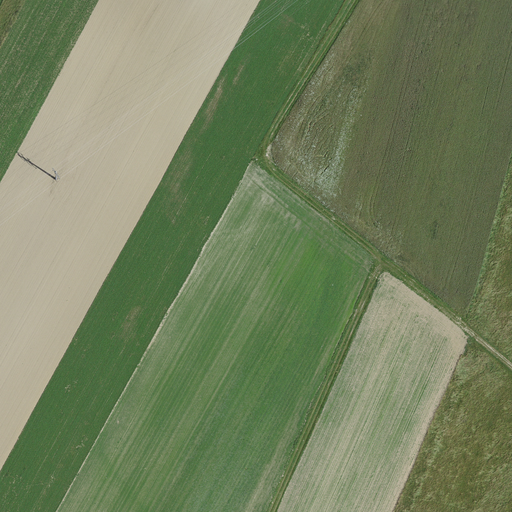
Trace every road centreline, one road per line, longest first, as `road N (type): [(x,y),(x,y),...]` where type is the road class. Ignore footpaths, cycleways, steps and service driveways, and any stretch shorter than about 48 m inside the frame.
road 1 (track): [(277,511),(388,263),(299,190),(268,149),(355,0)]
road 2 (track): [(388,263),(511,359)]
